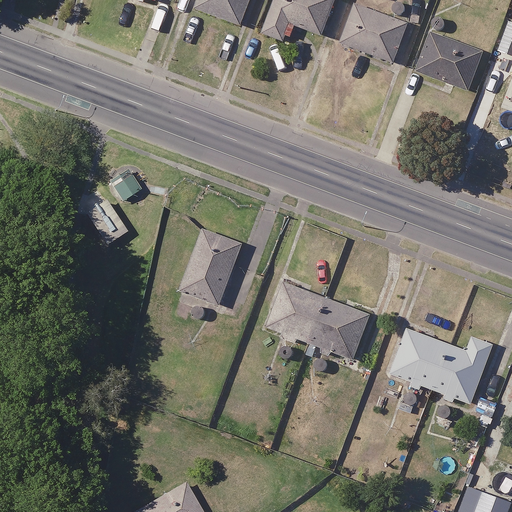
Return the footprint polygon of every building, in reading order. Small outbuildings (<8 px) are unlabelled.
[(193,0),(191,7),(240,25),(249,0),(193,0)] [(334,0),(274,0),(262,32),(286,42),(294,24),(320,35),(334,0)] [(407,24),(356,5),(342,43),(392,62),(407,24)] [(484,50),(431,30),(416,71),(469,91),(484,50)] [(511,98),(499,94),(484,132),(511,143),(511,98)] [(141,189),(130,172),(109,186),(120,203),(141,189)] [(241,243),(201,228),(179,290),(219,304),(241,243)] [(370,314),(285,281),(267,326),(352,359),(370,314)] [(461,349),(408,329),(392,374),(471,403),(491,347),(465,337),(461,349)] [(201,511),(182,479),(126,511),(201,511)]
